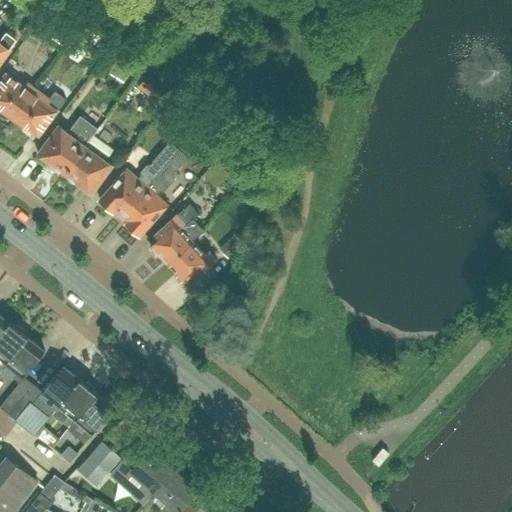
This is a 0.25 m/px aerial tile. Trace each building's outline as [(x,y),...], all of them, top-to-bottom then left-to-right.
[(52,0),(34,0),(46,8),(52,0)] [(100,36),(85,23),(64,49),(79,61),(100,36)] [(0,62),(10,50),(8,49),(15,39),(5,32),(0,38),(0,62)] [(173,89),(148,71),(138,86),(163,104),(173,89)] [(0,108),(12,118),(34,87),(27,82),(24,86),(5,72),(0,78),(0,108)] [(12,118),(26,128),(27,127),(38,135),(66,98),(55,90),(49,98),(34,87),(12,118)] [(57,125),(37,153),(53,165),(55,168),(58,169),(61,171),(64,173),(85,145),(84,145),(95,130),(78,118),(68,132),(57,125)] [(98,199),(119,217),(179,149),(170,142),(152,164),(147,164),(141,171),(142,174),(138,179),(126,167),(98,199)] [(112,165),(85,145),(64,173),(69,177),(69,178),(72,180),(75,181),(91,193),(112,165)] [(179,149),(119,217),(140,235),(166,203),(156,194),(159,190),(165,189),(174,180),(173,173),(179,165),(172,159),(179,149)] [(205,230),(194,217),(199,213),(189,202),(154,233),(159,238),(150,246),(156,254),(158,252),(167,262),(192,241),(205,230)] [(204,254),(192,241),(167,262),(176,272),(174,274),(181,281),(190,273),(195,278),(216,259),(208,250),(204,254)] [(0,334),(11,320),(11,319),(9,322),(0,314),(0,334)] [(28,334),(11,320),(0,334),(0,368),(6,362),(28,334)] [(0,405),(0,407),(8,414),(32,383),(23,376),(44,350),(27,337),(29,334),(28,334),(6,362),(17,371),(12,377),(19,382),(0,405)] [(8,414),(16,420),(36,396),(37,396),(43,402),(47,396),(58,405),(82,377),(81,376),(79,378),(63,365),(42,391),(32,383),(8,414)] [(98,391),(82,377),(58,405),(69,414),(63,421),(63,420),(62,421),(60,419),(43,440),(52,447),(56,442),(63,434),(75,419),(98,391)] [(99,392),(98,391),(75,419),(92,433),(114,407),(97,394),(99,392)] [(63,453),(70,459),(78,450),(61,436),(53,445),(63,453)] [(121,456),(102,440),(79,466),(98,483),(121,456)] [(143,503),(154,489),(171,469),(139,440),(110,474),(121,483),(133,470),(145,481),(133,494),(143,503)] [(0,511),(12,511),(38,481),(6,456),(0,463),(0,511)] [(192,511),(205,498),(171,469),(154,489),(176,508),(173,511),(192,511)] [(57,511),(43,504),(47,497),(50,499),(61,486),(52,478),(24,511),(57,511)]
